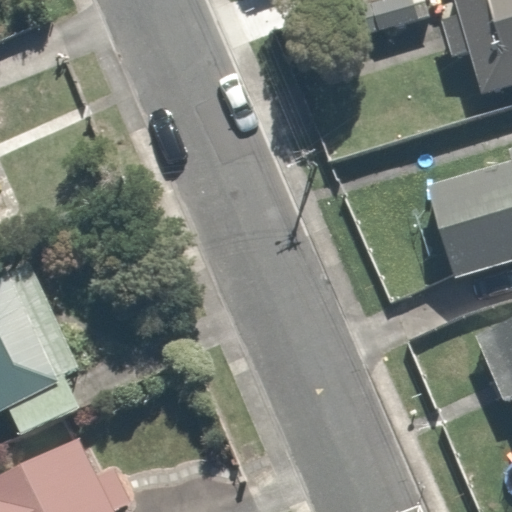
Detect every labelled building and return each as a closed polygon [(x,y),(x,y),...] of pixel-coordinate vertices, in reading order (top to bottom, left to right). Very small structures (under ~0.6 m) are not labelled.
[(444,19),(437,0),(399,0),(369,9),(378,39),(444,19)] [(511,0),(462,0),(468,21),(452,25),(464,73),(482,69),(493,112),(511,106),(511,0)] [(465,293),(511,280),(511,179),(439,200),(465,293)] [(0,234),(10,231),(0,204),(0,234)] [(100,418),(42,281),(0,298),(0,437),(21,429),(30,449),(100,418)] [(511,338),(488,347),(511,411),(511,338)] [(125,511),(94,452),(0,501),(0,511),(125,511)]
